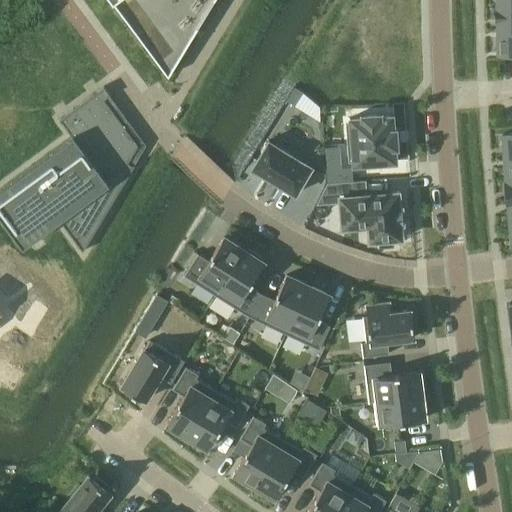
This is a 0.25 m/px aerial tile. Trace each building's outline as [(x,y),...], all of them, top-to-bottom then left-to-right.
[(112,0),(113,2),(168,76),(180,57),(197,27),(205,15),(213,0),(112,0)] [(497,19),(497,29),(511,28),(511,5),(497,6),(497,8),(496,8),(496,19),(497,19)] [(511,52),(511,28),(497,29),(498,53),(511,52)] [(110,95),(103,86),(59,119),(72,136),(0,188),(0,214),(23,246),(56,221),(81,254),(134,165),(133,164),(133,165),(128,162),(138,145),(104,99),(108,95),(109,96),(110,95)] [(304,92),(295,87),(287,100),(295,106),(304,92)] [(353,164),(396,161),(395,147),(397,147),(395,129),(394,129),(393,114),(380,115),(380,113),(362,114),(362,116),(350,117),(353,164)] [(511,132),(502,134),(504,158),(511,156),(511,132)] [(252,167),(295,193),(311,166),(269,140),(252,167)] [(350,181),(349,169),(326,170),(327,182),(350,181)] [(327,183),(321,195),(334,194),(335,204),(341,203),(343,227),(369,225),(370,240),(378,239),(378,247),(394,246),(393,238),(402,238),(400,223),(402,223),(401,207),(399,207),(398,192),(367,194),(366,180),(327,183)] [(198,253),(184,275),(215,295),(244,250),(223,237),(209,260),(198,253)] [(244,250),(215,295),(249,316),(261,293),(251,287),(249,286),(264,263),(262,261),(261,261),(263,258),(252,251),(249,249),(247,252),(244,250)] [(261,293),(249,316),(276,329),(285,333),(308,285),(286,275),(275,300),(261,293)] [(308,285),(285,333),(319,349),(323,341),(330,325),(318,320),(330,295),(308,285)] [(147,311),(155,316),(157,317),(167,301),(165,300),(157,295),(147,311)] [(366,341),(361,342),(362,350),(363,357),(389,353),(387,340),(414,337),(412,323),(411,310),(390,312),(389,303),(366,306),(367,315),(363,316),(366,341)] [(229,326),(223,338),(233,343),(239,332),(229,326)] [(145,348),(122,385),(145,399),(160,376),(171,383),(182,364),(184,360),(166,349),(149,339),(145,348)] [(366,364),(364,365),(365,373),(366,378),(366,382),(368,397),(369,402),(421,395),(418,371),(391,374),(390,361),(366,364)] [(183,395),(167,423),(171,425),(172,426),(171,429),(186,438),(215,390),(196,378),(198,374),(192,370),(186,366),(172,389),(173,389),(183,395)] [(327,373),(315,367),(310,378),(322,384),(327,373)] [(269,382),(265,387),(274,392),(276,389),(281,381),(282,379),(273,374),(269,382)] [(215,390),(186,438),(199,445),(201,447),(203,444),(208,448),(225,420),(236,427),(245,412),(249,405),(243,401),(237,397),(234,401),(215,390)] [(421,395),(369,402),(374,402),(374,406),(376,425),(424,419),(421,395)] [(251,444),(235,472),(238,474),(236,477),(245,482),(250,485),(252,482),(255,484),(282,439),(267,429),(263,427),(266,423),(259,419),(253,415),(240,438),(251,444)] [(282,439),(255,484),(276,497),(292,469),(303,476),(314,458),(317,454),(311,450),(304,446),(302,450),(289,443),(282,439)] [(400,440),(394,441),(395,447),(396,453),(406,451),(405,440),(400,440)] [(441,465),(439,451),(421,453),(414,463),(434,476),(441,465)] [(396,461),(409,469),(418,455),(417,453),(395,454),(396,461)] [(320,490),(307,511),(335,511),(352,485),(332,473),(335,469),(331,466),(322,461),(309,484),(320,490)] [(78,484),(68,496),(71,498),(59,511),(94,511),(110,492),(106,489),(108,486),(95,476),(93,479),(89,475),(80,486),(78,484)] [(352,485),(335,511),(378,511),(382,505),(386,500),(380,496),(373,492),(371,496),(353,485),(352,485)]
